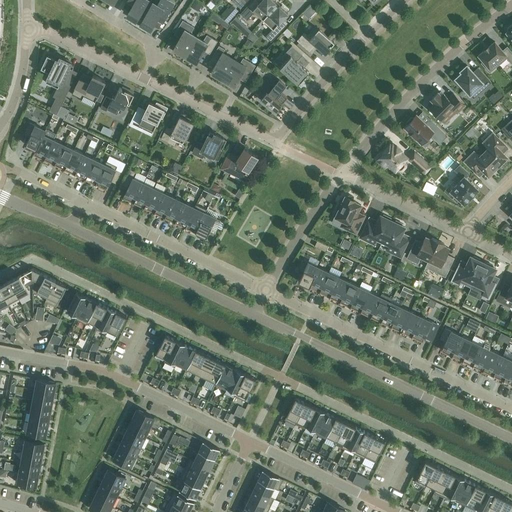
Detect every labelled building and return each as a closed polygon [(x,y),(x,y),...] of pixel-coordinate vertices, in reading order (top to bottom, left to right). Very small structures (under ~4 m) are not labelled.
[(138,21),(150,2),(146,0),(127,0),(128,0),(134,4),(127,14),(129,15),(128,17),(134,21),(135,19),(138,21)] [(160,0),(157,6),(150,2),(138,21),(142,23),(141,25),(148,29),(149,27),(150,28),(157,18),(163,21),(173,4),(165,0),(160,0)] [(231,0),(240,8),(247,0),(231,0)] [(263,19),(277,4),(275,3),(276,2),(274,1),(274,0),(261,0),(260,2),(258,0),(252,0),(240,14),(247,20),(254,12),(263,19)] [(277,4),(263,19),(273,28),(265,37),(271,42),(286,25),(281,21),(288,13),(286,12),(288,10),(282,5),(281,6),(279,5),(278,6),(277,4)] [(185,56),(197,37),(192,35),(192,31),(194,27),(183,20),(174,34),(180,38),(173,48),(175,50),(174,52),(180,56),(182,53),(185,56)] [(307,36),(304,33),(297,41),(309,51),(315,44),(325,53),(334,43),(319,29),(318,29),(315,26),(307,36)] [(203,41),(197,37),(185,56),(189,58),(188,60),(194,64),(195,62),(196,62),(204,50),(209,54),(217,41),(207,35),(203,41)] [(489,46),(484,50),(478,55),(483,61),(481,63),(489,72),(498,65),(496,62),(505,55),(511,64),(511,63),(511,53),(507,47),(502,51),(495,42),(489,46)] [(223,78),(234,59),(223,52),(225,49),(219,46),(212,56),(218,59),(211,71),(212,72),(211,74),(217,77),(218,76),(223,78)] [(309,71),(297,61),(302,55),(292,46),(282,56),(286,60),(280,67),(298,83),(309,71)] [(57,115),(71,86),(70,86),(65,83),(71,70),(68,68),(71,62),(60,57),(58,60),(55,58),(47,55),(41,68),(50,72),(48,77),(49,77),(60,83),(54,96),(56,98),(50,112),(57,115)] [(240,63),(234,59),(223,78),(235,86),(240,77),(246,80),(255,65),(243,58),(240,63)] [(481,71),(476,76),(467,65),(460,71),(461,73),(453,80),(460,88),(462,86),(470,95),(476,89),(479,92),(491,82),(481,71)] [(72,94),(82,99),(84,96),(95,101),(105,81),(93,75),(89,83),(79,79),(72,94)] [(275,85),(273,86),(269,83),(262,91),(265,93),(261,98),(268,104),(267,105),(273,110),(274,109),(276,111),(287,97),(280,91),(280,92),(279,91),(284,84),(276,78),(272,83),(275,85)] [(107,108),(117,113),(120,107),(124,109),(127,103),(129,104),(134,94),(119,87),(115,97),(113,96),(111,99),(106,96),(100,108),(106,111),(107,108)] [(435,115),(440,121),(442,119),(443,121),(454,110),(457,113),(465,105),(454,94),(448,99),(441,91),(439,94),(438,92),(431,99),(432,101),(428,105),(436,114),(435,115)] [(153,130),(160,117),(162,118),(167,108),(157,103),(155,105),(149,102),(143,114),(136,111),(130,125),(141,130),(144,126),(153,130)] [(404,127),(421,144),(430,135),(439,144),(447,136),(430,118),(425,123),(416,115),(413,118),(412,117),(406,123),(407,124),(404,127)] [(173,125),(171,129),(166,127),(161,139),(174,145),(177,140),(183,142),(192,123),(180,117),(176,126),(173,125)] [(511,119),(501,129),(510,139),(511,136),(511,119)] [(34,154),(45,130),(29,122),(24,134),(29,136),(26,144),(36,149),(34,154)] [(45,130),(34,154),(44,159),(54,140),(44,135),(46,131),(45,130)] [(218,158),(223,148),(219,146),(223,137),(210,131),(203,145),(197,142),(192,153),(202,158),(205,152),(218,158)] [(484,152),(497,166),(499,164),(501,166),(507,160),(505,158),(507,157),(501,151),(501,149),(505,145),(492,133),(483,142),(486,146),(486,150),(484,152)] [(54,140),(44,159),(55,164),(64,145),(54,140)] [(402,170),(405,167),(405,165),(405,163),(403,162),(407,157),(400,151),(401,150),(397,146),(396,147),(392,144),(391,145),(390,144),(383,151),(385,152),(377,161),(385,168),(388,164),(395,170),(397,169),(398,170),(400,171),(402,170)] [(64,145),(55,164),(65,169),(74,150),(64,145)] [(222,168),(246,180),(257,165),(253,162),(257,156),(245,148),(238,158),(229,154),(222,168)] [(84,155),(74,150),(65,169),(75,174),(84,155)] [(497,166),(484,152),(481,155),(477,155),(473,151),(464,161),(476,173),(480,169),(482,170),(488,175),(490,174),(491,175),(497,169),(496,168),(497,166)] [(408,159),(425,174),(431,167),(415,152),(408,159)] [(95,160),(84,155),(75,174),(85,179),(95,160)] [(95,160),(85,179),(96,184),(106,161),(104,164),(95,160)] [(106,161),(96,184),(106,189),(110,181),(116,184),(121,172),(116,170),(117,166),(106,161)] [(456,184),(453,181),(444,191),(452,198),(455,195),(464,203),(463,203),(464,204),(465,203),(477,190),(478,189),(477,189),(465,178),(468,174),(469,175),(469,174),(468,173),(460,166),(460,165),(454,170),(455,171),(463,178),(456,184)] [(134,202),(143,183),(127,175),(121,187),(127,189),(123,197),(134,202)] [(425,189),(428,182),(422,180),(419,186),(425,189)] [(217,190),(219,184),(211,182),(209,188),(217,190)] [(143,183),(134,202),(144,207),(153,188),(143,183)] [(153,188),(144,207),(154,212),(164,193),(153,188)] [(164,193),(154,212),(165,217),(174,198),(164,193)] [(335,217),(343,221),(341,226),(356,234),(362,221),(355,217),(361,205),(354,202),(354,201),(353,200),(354,197),(348,194),(346,197),(345,196),(344,198),(342,197),(339,204),(341,205),(335,217)] [(184,203),(174,198),(165,217),(175,222),(184,203)] [(184,203),(175,222),(185,227),(196,204),(194,207),(184,203)] [(196,204),(185,227),(195,232),(205,212),(206,209),(196,204)] [(205,212),(195,232),(206,237),(210,229),(215,232),(221,220),(205,212)] [(382,241),(392,221),(390,220),(391,218),(383,214),(382,216),(380,215),(376,223),(375,223),(368,220),(360,237),(374,243),(376,238),(382,241)] [(392,221),(382,241),(389,244),(387,249),(400,256),(408,240),(402,236),(401,234),(405,227),(402,226),(403,224),(395,220),(395,222),(392,221)] [(428,262),(438,241),(432,238),(431,240),(425,237),(420,247),(413,244),(406,258),(417,264),(420,258),(427,262),(428,262)] [(327,250),(328,246),(317,241),(314,246),(325,252),(327,250)] [(428,262),(427,262),(425,267),(445,277),(452,262),(444,258),(449,248),(443,246),(444,244),(438,241),(428,262)] [(471,288),(483,262),(481,261),(480,259),(474,256),(472,257),(470,256),(465,266),(463,267),(459,265),(451,281),(458,284),(459,282),(471,288)] [(309,286),(318,267),(302,259),(296,271),(302,274),(298,281),(309,286)] [(483,262),(471,288),(483,293),(482,296),(489,299),(496,283),(491,281),(491,279),(496,269),(494,268),(493,266),(488,263),(485,264),(483,262)] [(318,267),(309,286),(319,291),(328,272),(318,267)] [(32,283),(32,269),(9,281),(18,298),(29,292),(26,287),(32,283)] [(37,292),(47,297),(56,280),(32,269),(32,283),(39,286),(37,292)] [(328,272),(319,291),(329,296),(339,277),(328,272)] [(339,277),(329,296),(340,301),(349,282),(339,277)] [(56,280),(47,297),(45,302),(56,307),(66,285),(56,280)] [(9,281),(0,286),(0,288),(8,304),(18,298),(9,281)] [(359,287),(349,282),(340,301),(350,306),(359,287)] [(511,282),(509,290),(502,287),(496,300),(510,307),(511,302),(511,282)] [(359,287),(350,306),(360,311),(369,292),(359,287)] [(0,310),(10,306),(8,304),(0,288),(0,310)] [(75,319),(86,297),(76,292),(67,311),(77,316),(75,319)] [(369,292),(360,311),(370,316),(380,297),(369,292)] [(381,321),(390,302),(392,298),(381,293),(380,297),(370,316),(381,321)] [(86,297),(75,319),(86,324),(97,302),(97,301),(97,302),(86,297)] [(107,306),(97,302),(86,324),(87,325),(88,321),(97,326),(95,329),(96,329),(107,306)] [(400,307),(390,302),(381,321),(391,326),(400,307)] [(107,306),(96,329),(106,334),(116,311),(107,307),(107,306)] [(400,307),(391,326),(401,331),(411,312),(400,307)] [(127,316),(116,311),(106,334),(108,331),(117,335),(127,316)] [(411,312),(401,331),(412,336),(421,317),(411,312)] [(421,317),(412,336),(422,341),(426,333),(432,336),(437,324),(421,317)] [(452,355),(461,336),(445,328),(439,339),(445,342),(441,350),(452,355)] [(164,362),(165,362),(175,339),(165,334),(156,354),(166,359),(164,362)] [(461,336),(452,355),(462,360),(471,341),(461,336)] [(175,339),(165,362),(174,367),(185,344),(176,340),(175,339)] [(471,341),(462,360),(472,365),(482,346),(471,341)] [(176,364),(187,369),(196,349),(185,344),(174,367),(175,367),(176,364)] [(492,351),(482,346),(472,365),(483,370),(492,351)] [(196,349),(187,369),(196,373),(206,354),(196,349)] [(502,356),(492,351),(483,370),(493,375),(502,356)] [(206,354),(196,373),(206,378),(215,359),(206,354)] [(511,360),(502,356),(493,375),(503,380),(511,361),(511,360)] [(215,385),(225,363),(215,359),(206,378),(215,383),(214,385),(215,385)] [(511,361),(503,380),(511,384),(511,361)] [(226,363),(225,363),(215,385),(226,390),(236,369),(225,364),(226,363)] [(236,369),(226,390),(227,388),(236,392),(234,396),(235,396),(246,373),(236,369)] [(256,378),(246,373),(235,396),(245,401),(256,378)] [(37,379),(35,390),(54,393),(56,382),(37,379)] [(33,400),(52,404),(54,393),(35,390),(33,400)] [(285,420),(295,425),(306,402),(295,397),(285,420)] [(52,404),(33,400),(31,411),(50,415),(52,404)] [(305,428),(315,407),(306,402),(295,425),(296,424),(305,428)] [(316,407),(315,407),(305,428),(305,429),(306,426),(315,431),(314,433),(315,433),(325,412),(316,407)] [(132,419),(149,427),(154,417),(137,409),(132,419)] [(29,422),(48,425),(50,415),(31,411),(29,422)] [(325,412),(315,433),(326,438),(336,417),(336,416),(335,417),(329,413),(325,412)] [(334,444),(335,444),(346,421),(336,417),(326,438),(327,436),(336,441),(334,444)] [(149,427),(132,419),(128,429),(145,437),(149,427)] [(346,421),(335,444),(345,449),(355,426),(346,421)] [(48,425),(29,422),(27,433),(45,436),(48,425)] [(355,426),(345,449),(354,453),(365,431),(356,426),(355,426)] [(123,439),(140,447),(145,437),(128,429),(123,439)] [(375,436),(365,431),(354,453),(364,458),(375,436)] [(375,436),(364,458),(365,457),(375,462),(385,440),(375,436)] [(135,457),(140,447),(123,439),(118,448),(135,457)] [(25,440),(23,451),(42,454),(44,443),(25,440)] [(203,441),(198,451),(215,459),(220,449),(203,441)] [(130,467),(135,457),(118,448),(113,458),(130,467)] [(42,454),(23,451),(21,461),(40,465),(42,454)] [(215,459),(198,451),(194,461),(189,459),(210,469),(215,459)] [(189,459),(185,469),(205,478),(210,469),(189,459)] [(425,487),(435,465),(425,460),(414,482),(425,487)] [(40,465),(21,461),(19,472),(38,475),(40,465)] [(445,469),(435,465),(425,487),(426,484),(435,489),(434,492),(445,469)] [(104,479),(121,487),(126,477),(108,468),(104,479)] [(205,478),(185,469),(180,478),(201,488),(205,478)] [(445,469),(434,492),(444,497),(455,474),(445,469)] [(258,480),(278,490),(283,480),(263,470),(258,480)] [(38,475),(19,472),(17,483),(36,486),(38,475)] [(455,474),(444,497),(454,501),(465,479),(455,474)] [(201,488),(180,478),(180,479),(184,481),(179,491),(196,498),(201,488)] [(116,497),(121,487),(104,479),(99,488),(116,497)] [(465,479),(454,501),(454,502),(455,500),(465,505),(475,484),(465,479)] [(278,490),(258,480),(253,489),(274,499),(274,498),(270,496),(274,488),(278,490)] [(485,489),(475,484),(465,505),(475,510),(485,489)] [(111,506),(116,497),(99,488),(94,498),(111,506)] [(249,498),(270,508),(274,499),(253,489),(249,498)] [(485,489),(475,510),(476,508),(484,511),(485,511),(495,493),(485,489),(486,489),(485,489)] [(174,492),(169,502),(189,511),(194,502),(174,492)] [(497,511),(505,498),(495,493),(485,511),(497,511)] [(97,511),(108,511),(111,506),(94,498),(89,508),(97,511)] [(245,507),(254,511),(267,511),(270,508),(249,498),(245,507)] [(511,501),(505,498),(497,511),(510,511),(511,508),(511,501)] [(328,501),(323,511),(324,511),(343,511),(345,509),(328,501)] [(189,511),(169,502),(164,511),(189,511)]
